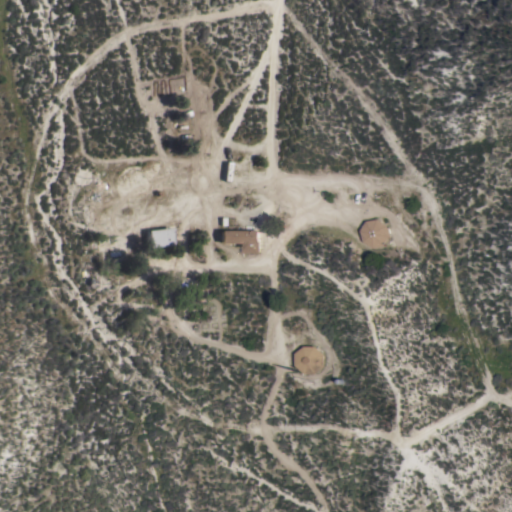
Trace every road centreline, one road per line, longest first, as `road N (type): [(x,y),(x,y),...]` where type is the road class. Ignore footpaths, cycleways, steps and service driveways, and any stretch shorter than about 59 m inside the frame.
road 1 (track): [(279,0),(271,260)]
road 2 (track): [(183,212),(206,182),(275,39)]
